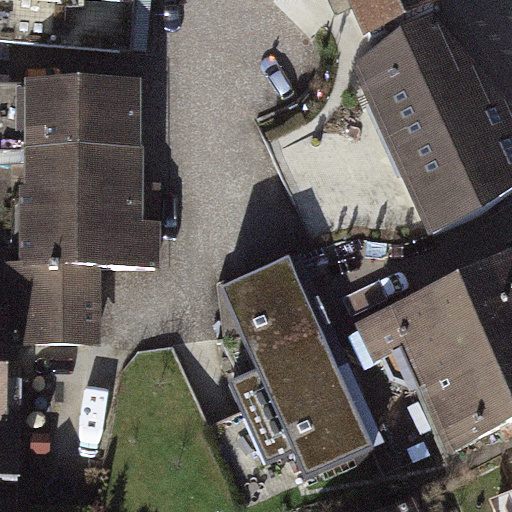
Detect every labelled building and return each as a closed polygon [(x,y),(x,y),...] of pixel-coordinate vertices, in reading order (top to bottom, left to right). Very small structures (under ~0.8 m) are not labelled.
[(0,0),(0,43),(130,54),(132,0),(0,0)] [(387,53),(362,77),(434,238),(488,217),(511,198),(511,120),(510,117),(432,31),(399,47),(394,32),(443,8),(439,0),(345,0),(366,45),(381,37),(387,53)] [(135,94),(0,94),(0,152),(30,152),(30,275),(10,275),(10,345),(94,345),(94,270),(154,270),(154,230),(136,230),(135,94)] [(511,262),(366,328),(399,401),(431,413),(449,455),(511,426),(511,262)] [(371,456),(287,269),(222,298),(256,374),(232,385),(269,469),(294,457),(307,485),(371,456)] [(0,511),(9,511),(10,377),(0,377),(0,511)]
